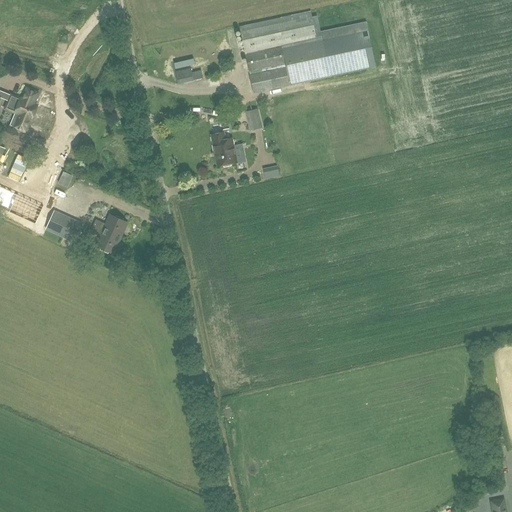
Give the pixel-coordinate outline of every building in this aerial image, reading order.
[(375,68),(366,22),(365,22),(315,33),(311,12),(240,27),(254,93),(304,83),(375,68)] [(202,78),(201,70),(192,72),(191,69),(176,72),(179,84),(193,80),(202,78)] [(21,100),(11,95),(5,108),(15,113),(20,115),(15,128),(25,132),(30,119),(32,119),(37,106),(33,105),(38,94),(27,89),(22,100),(21,100)] [(250,131),(262,128),(258,109),(246,112),(250,131)] [(225,140),(224,133),(212,135),(218,166),(237,162),(232,139),(225,140)] [(71,165),(74,157),(56,149),(54,155),(60,158),(59,160),(71,165)] [(0,208),(41,227),(49,209),(0,186),(0,208)] [(74,242),(82,224),(55,212),(47,230),(74,242)] [(114,254),(128,223),(110,215),(106,224),(96,220),(91,232),(100,236),(96,246),(114,254)] [(493,511),(506,511),(504,499),(491,502),(493,511)]
